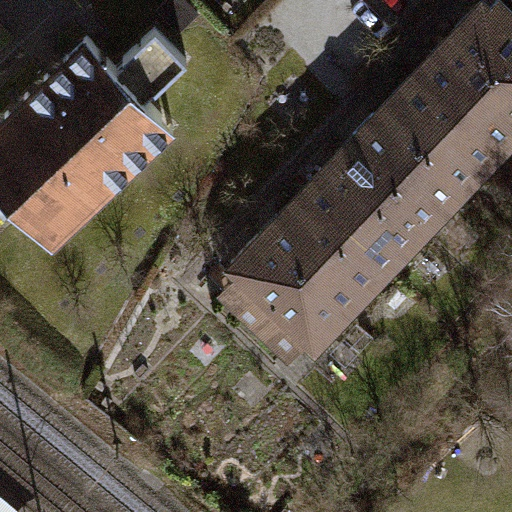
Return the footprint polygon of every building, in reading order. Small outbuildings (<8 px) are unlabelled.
[(470,0),(438,32),(511,106),(511,23),(489,0),(470,0)] [(394,75),(486,168),(511,142),(511,109),(436,33),(394,75)] [(0,119),(0,181),(49,232),(168,120),(88,36),(0,119)] [(352,118),(444,211),(487,169),(394,76),(352,118)] [(309,160),(402,253),(444,211),(351,118),(309,160)] [(266,203),(359,295),(401,254),(309,161),(266,203)] [(223,245),(316,337),(358,296),(265,203),(223,245)] [(181,287),(274,380),(316,338),(223,245),(181,287)]
